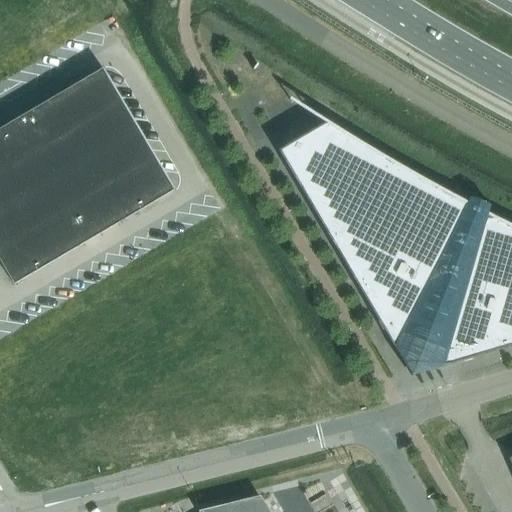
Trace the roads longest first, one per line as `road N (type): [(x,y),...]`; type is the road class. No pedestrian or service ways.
road 1 (unclassified): [(23,511),(372,424)]
road 2 (unclassified): [(264,0),(511,147)]
road 3 (primary): [(373,0),(511,81)]
road 4 (unclassified): [(511,381),(372,424)]
